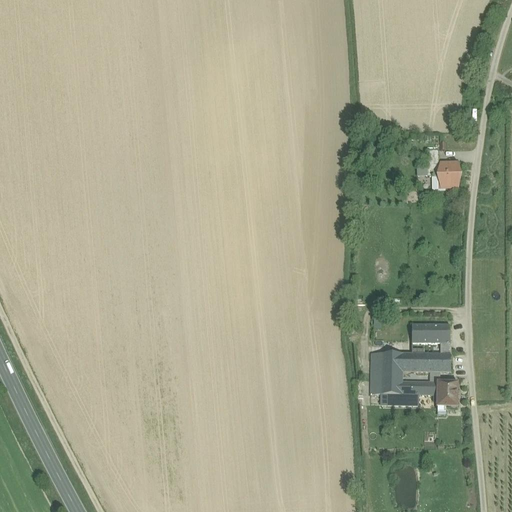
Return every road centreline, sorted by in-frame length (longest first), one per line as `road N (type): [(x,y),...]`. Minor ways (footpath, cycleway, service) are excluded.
road 1 (track): [(511,19),(493,67),(478,157),(468,330),(484,511)]
road 2 (track): [(108,511),(0,291)]
road 3 (primary): [(0,358),(77,511)]
